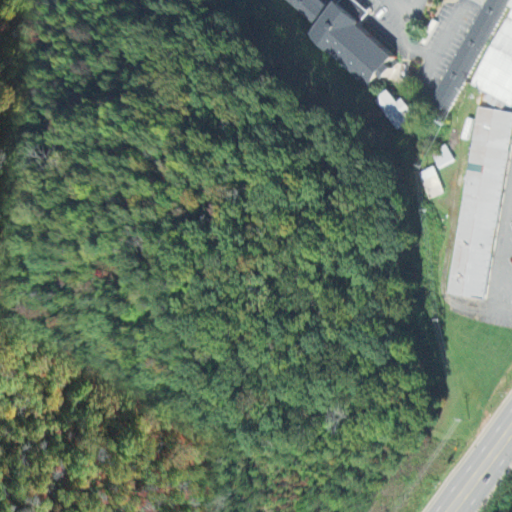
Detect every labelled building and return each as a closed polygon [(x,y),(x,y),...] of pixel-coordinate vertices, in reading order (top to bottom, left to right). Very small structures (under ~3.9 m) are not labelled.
[(400,57),(371,89),(273,0),(320,0),(331,9),(339,0),(357,0),(370,11),(361,22),(400,57)] [(430,103),(485,0),(507,0),(447,112),(430,103)] [(511,102),(473,81),(511,9),(511,102)] [(416,117),(403,100),(398,105),(389,93),(375,104),(397,132),(416,117)] [(477,104),(511,110),(511,122),(483,295),(446,289),(477,104)] [(456,164),(448,148),(432,156),(440,172),(456,164)] [(415,177),(422,203),(444,197),(436,171),(415,177)]
